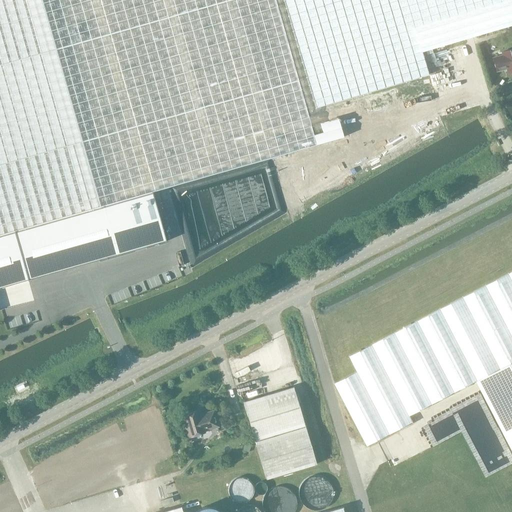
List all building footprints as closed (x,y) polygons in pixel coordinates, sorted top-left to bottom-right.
[(0,0),(0,236),(100,208),(41,0),(0,0)] [(225,0),(43,0),(101,200),(271,153),(225,0)] [(511,0),(236,0),(272,121),(428,75),(421,52),(511,25),(511,0)] [(496,72),(506,69),(508,74),(511,72),(511,49),(501,52),(502,55),(492,58),(496,72)] [(100,208),(0,236),(0,287),(166,240),(152,193),(100,208)] [(511,272),(395,333),(372,345),(349,357),(357,372),(334,384),(367,446),(413,422),(409,416),(432,404),(477,381),(511,362),(511,272)] [(511,362),(477,381),(511,448),(511,362)] [(243,403),(255,441),(266,479),(316,464),(293,387),(243,403)] [(204,431),(218,427),(214,411),(203,415),(203,416),(200,417),(198,411),(182,415),(189,438),(204,433),(204,431)] [(172,497),(160,501),(161,506),(173,502),(172,497)]
